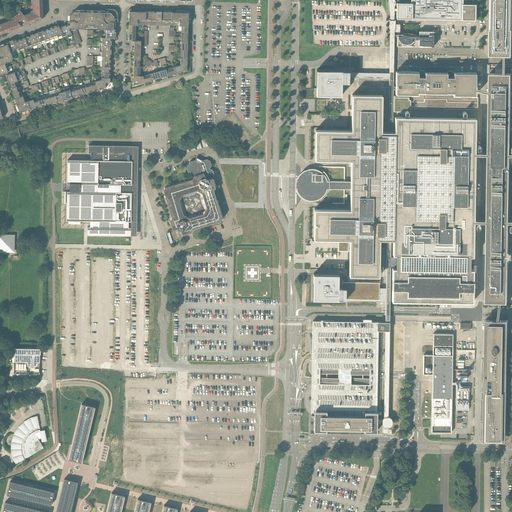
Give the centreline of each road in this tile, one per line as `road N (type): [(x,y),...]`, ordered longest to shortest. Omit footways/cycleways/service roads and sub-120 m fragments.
road 1 (residential): [(511,59),(477,51),(337,50),(317,64),(277,64)]
road 2 (residential): [(166,247),(21,244)]
road 3 (residential): [(121,92),(197,73),(200,7)]
road 4 (residential): [(49,387),(86,383),(104,392),(91,465)]
road 5 (tertiary): [(417,442),(293,439)]
road 6 (residential): [(171,367),(163,350),(166,247)]
